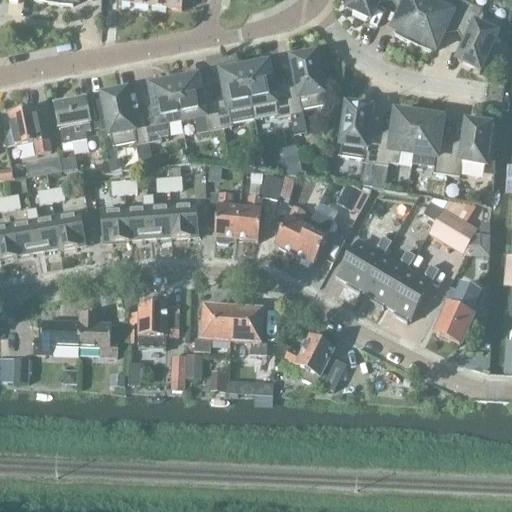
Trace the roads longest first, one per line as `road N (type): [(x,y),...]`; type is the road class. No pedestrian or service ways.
road 1 (residential): [(511,394),(477,391),(263,282),(178,273),(0,297)]
road 2 (residential): [(0,78),(207,40)]
road 3 (residential): [(312,5),(342,41),(387,73),(480,92)]
